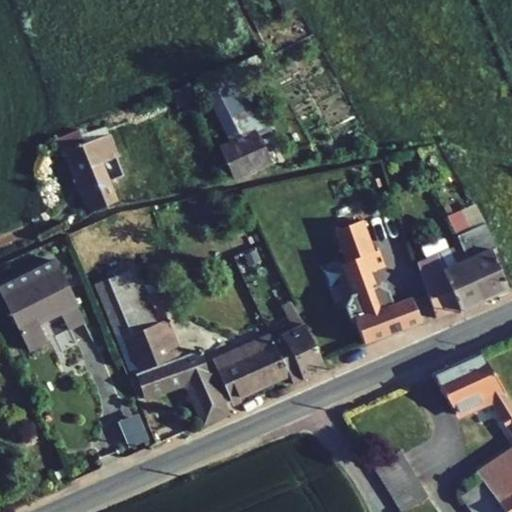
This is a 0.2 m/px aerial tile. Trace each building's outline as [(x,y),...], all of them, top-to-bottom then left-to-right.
[(219,147),(234,182),(271,165),(256,136),(262,133),(262,131),(243,93),(253,88),(267,81),(260,66),(236,78),(230,66),(200,79),(229,142),(219,147)] [(171,91),(176,107),(194,102),(187,86),(171,91)] [(262,131),(272,126),(253,88),(243,93),(262,131)] [(118,113),(121,121),(137,115),(134,106),(118,113)] [(106,135),(103,127),(87,134),(85,128),(78,131),(84,145),(106,135)] [(66,152),(92,213),(114,203),(105,183),(114,180),(106,161),(116,158),(106,135),(84,145),(78,131),(55,140),(61,154),(66,152)] [(36,171),(39,179),(47,175),(44,168),(36,171)] [(448,205),(442,207),(446,217),(452,215),(448,205)] [(484,224),(474,205),(457,213),(466,232),(484,224)] [(452,215),(446,217),(459,246),(484,301),(508,289),(490,249),(495,247),(484,224),(466,232),(457,213),(452,215)] [(354,321),(363,344),(420,322),(410,298),(392,305),(386,290),(373,285),(368,272),(384,268),(378,251),(373,252),(361,220),(334,231),(345,262),(339,264),(350,293),(344,307),(350,323),(354,321)] [(416,264),(436,318),(459,309),(460,311),(484,301),(459,246),(416,264)] [(242,253),(247,263),(260,257),(255,247),(242,253)] [(53,260),(0,287),(0,291),(3,296),(57,268),(53,260)] [(131,260),(117,266),(120,273),(134,267),(131,260)] [(120,273),(93,285),(116,341),(157,322),(148,301),(134,267),(120,273)] [(1,297),(29,351),(47,342),(39,326),(78,306),(57,268),(3,296),(1,297)] [(163,320),(156,298),(148,301),(157,322),(163,320)] [(165,319),(157,298),(156,298),(163,320),(165,319)] [(288,375),(293,384),(326,369),(290,301),(281,305),(293,330),(272,340),(288,375)] [(60,316),(69,331),(84,323),(76,308),(60,316)] [(116,341),(130,375),(180,355),(165,319),(163,320),(157,322),(116,341)] [(216,371),(230,401),(288,375),(272,340),(269,334),(211,360),(216,371)] [(135,375),(143,399),(183,386),(189,388),(204,423),(228,412),(224,403),(211,373),(200,351),(135,375)] [(511,511),(511,404),(480,354),(432,377),(454,413),(488,398),(511,436),(511,449),(476,474),(481,480),(464,493),(476,511),(511,511)] [(230,401),(216,371),(211,373),(224,403),(230,401)] [(143,399),(135,375),(127,378),(137,401),(143,399)] [(119,422),(129,446),(147,439),(136,415),(119,422)] [(372,468),(399,511),(400,511),(425,497),(397,452),(372,468)]
